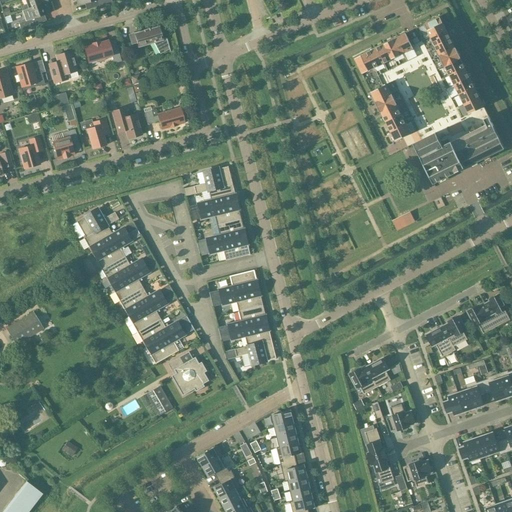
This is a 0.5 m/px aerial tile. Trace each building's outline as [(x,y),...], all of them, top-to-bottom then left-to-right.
[(48,2),(47,0),(25,0),(27,4),(21,6),(22,10),(28,8),(48,2)] [(48,2),(28,8),(30,14),(18,23),(21,30),(35,25),(33,19),(51,12),(47,2),(48,2)] [(424,24),(417,28),(423,40),(424,40),(446,29),(440,17),(424,24)] [(160,54),(170,49),(166,38),(162,39),(159,27),(149,30),(149,28),(143,30),(144,31),(134,34),(138,46),(153,42),(160,54)] [(388,70),(379,75),(384,86),(387,84),(394,81),(399,91),(404,101),(408,110),(413,120),(418,130),(411,133),(412,135),(416,143),(437,132),(443,146),(471,132),(469,128),(472,126),(472,125),(489,116),(489,115),(485,108),(484,107),(469,114),(462,118),(457,108),(452,98),(447,88),(443,79),(438,69),(433,59),(428,50),(424,40),(423,40),(417,28),(406,33),(414,48),(417,55),(407,60),(398,65),(388,70)] [(446,29),(424,40),(428,50),(451,39),(446,29)] [(406,33),(396,38),(407,60),(417,55),(414,48),(406,33)] [(396,38),(387,43),(398,65),(407,60),(396,38)] [(451,39),(428,50),(433,59),(456,48),(456,47),(455,48),(451,39)] [(114,63),(121,61),(118,49),(111,51),(108,40),(99,43),(99,41),(92,43),(92,45),(84,47),(88,62),(97,60),(97,62),(105,60),(104,58),(112,56),(114,63)] [(387,43),(377,48),(388,70),(398,65),(387,43)] [(377,48),(367,52),(378,75),(379,75),(388,70),(377,48)] [(456,48),(433,59),(438,69),(461,57),(456,48)] [(75,64),(77,64),(75,58),(73,58),(71,51),(56,55),(57,61),(49,64),(54,83),(68,79),(66,74),(77,71),(75,64)] [(367,52),(355,59),(363,74),(371,92),(384,86),(379,75),(378,75),(367,52)] [(461,57),(438,69),(443,79),(465,68),(460,58),(461,58),(461,57)] [(37,86),(45,84),(41,70),(34,72),(31,62),(16,67),(22,87),(36,83),(37,86)] [(465,68),(443,79),(447,88),(470,77),(465,68)] [(0,97),(12,94),(5,70),(0,71),(0,97)] [(142,89),(139,75),(133,76),(135,91),(142,89)] [(470,77),(447,88),(452,98),(475,87),(470,77)] [(384,86),(371,92),(376,102),(399,91),(394,81),(387,84),(384,86)] [(475,87),(452,98),(457,108),(479,97),(475,87)] [(376,102),(381,112),(404,101),(399,91),(376,102)] [(57,104),(68,103),(67,93),(56,93),(57,104)] [(479,97),(457,108),(462,118),(469,114),(484,107),(479,97)] [(404,101),(381,112),(386,121),(408,110),(404,101)] [(68,121),(76,119),(71,103),(64,106),(68,121)] [(128,139),(142,135),(136,114),(127,116),(125,108),(112,111),(118,132),(125,130),(128,139)] [(176,125),(184,122),(180,108),(157,115),(156,109),(144,112),(148,125),(155,123),(155,122),(159,121),(162,129),(170,127),(176,125)] [(408,110),(386,121),(391,131),(413,120),(408,110)] [(414,143),(434,183),(505,148),(489,116),(472,125),(472,126),(469,128),(471,132),(443,146),(437,132),(416,143),(414,143)] [(103,135),(109,133),(105,119),(92,122),(94,127),(87,129),(93,149),(106,145),(103,135)] [(413,120),(391,131),(396,141),(401,138),(403,137),(411,133),(418,130),(413,120)] [(71,144),(78,142),(74,129),(62,133),(64,139),(52,142),(55,149),(52,150),(54,158),(57,157),(57,159),(63,157),(63,158),(69,157),(69,156),(74,154),(71,144)] [(36,151),(42,150),(39,137),(29,140),(31,146),(19,149),(24,168),(40,164),(36,151)] [(0,175),(3,175),(1,168),(4,167),(4,168),(12,166),(8,151),(0,153),(1,157),(0,157),(0,175)] [(196,194),(209,191),(209,190),(233,184),(229,166),(219,169),(219,168),(204,172),(207,183),(194,186),(196,194)] [(238,202),(233,184),(209,190),(209,191),(211,200),(199,203),(201,211),(238,202)] [(242,219),(238,202),(201,211),(202,218),(215,215),(218,225),(242,219)] [(108,225),(120,219),(116,212),(104,218),(99,208),(85,216),(86,217),(77,221),(86,237),(108,225)] [(398,230),(417,221),(412,211),(393,220),(398,230)] [(246,237),(242,219),(218,225),(220,235),(207,238),(209,246),(246,237)] [(86,237),(84,238),(94,254),(128,234),(125,228),(113,234),(108,225),(86,237)] [(132,241),(128,234),(94,254),(103,270),(126,256),(121,247),(132,241)] [(251,254),(246,237),(209,246),(211,253),(224,250),(226,261),(251,254)] [(103,270),(111,285),(146,266),(142,259),(131,265),(126,256),(103,270)] [(150,272),(146,266),(111,285),(120,301),(144,288),(139,279),(150,272)] [(222,297),(259,288),(255,270),(230,276),(233,286),(220,290),(222,297)] [(149,297),(144,288),(120,301),(129,317),(164,297),(160,290),(149,297)] [(264,305),(259,288),(222,297),(224,305),(237,301),(239,311),(264,305)] [(490,301),(485,304),(497,327),(510,320),(505,309),(508,308),(501,294),(490,300),(490,301)] [(168,304),(164,297),(129,317),(138,332),(162,319),(157,310),(168,304)] [(484,334),(497,327),(485,304),(480,307),(479,306),(468,311),(475,325),(478,323),(484,334)] [(231,332),(268,323),(264,305),(239,311),(242,321),(229,324),(231,332)] [(33,312),(7,329),(16,344),(43,328),(33,312)] [(449,325),(444,327),(454,348),(467,341),(463,332),(466,330),(459,316),(448,322),(449,325)] [(167,328),(162,319),(138,332),(147,348),(182,328),(178,321),(167,328)] [(272,340),(268,323),(231,332),(233,339),(245,336),(248,346),(272,340)] [(455,351),(454,348),(444,327),(427,335),(432,346),(435,345),(442,358),(455,351)] [(185,348),(179,338),(186,335),(182,328),(147,348),(156,364),(180,351),(185,348)] [(267,360),(277,358),(272,340),(248,346),(235,349),(237,357),(243,356),(245,367),(252,365),(255,364),(267,361),(267,360)] [(200,363),(196,357),(185,364),(181,357),(169,364),(175,374),(172,376),(184,396),(195,389),(197,391),(206,386),(204,384),(210,381),(205,373),(208,371),(202,362),(200,363)] [(383,358),(367,367),(378,387),(391,380),(386,371),(389,369),(383,358)] [(364,394),(378,387),(367,367),(361,370),(361,368),(350,374),(357,388),(360,386),(364,394)] [(87,396),(105,385),(104,384),(107,382),(114,392),(126,384),(117,369),(104,377),(105,378),(102,381),(96,371),(70,387),(79,401),(81,400),(83,403),(89,399),(87,396)] [(498,374),(506,398),(511,395),(511,371),(508,372),(508,371),(498,374)] [(496,401),(506,398),(498,374),(488,378),(488,379),(482,381),(486,393),(492,391),(496,401)] [(443,382),(440,375),(435,377),(437,383),(443,382)] [(402,381),(392,386),(395,392),(405,387),(402,381)] [(466,385),(468,389),(474,409),(484,405),(481,395),(486,393),(482,381),(477,383),(476,382),(466,385)] [(25,406),(39,397),(33,387),(18,396),(25,406)] [(173,408),(161,387),(147,395),(159,416),(173,408)] [(474,409),(468,389),(458,393),(465,412),(474,409)] [(455,415),(465,412),(458,393),(448,396),(449,400),(443,402),(447,413),(453,411),(455,415)] [(383,417),(378,402),(372,404),(377,419),(383,417)] [(387,418),(391,431),(397,429),(398,430),(409,426),(409,425),(415,423),(411,411),(405,413),(402,404),(390,408),(393,416),(387,418)] [(271,414),(274,426),(294,421),(291,410),(282,412),(281,411),(280,410),(279,410),(278,410),(277,410),(271,414)] [(296,431),(294,421),(274,426),(276,436),(296,431)] [(255,423),(248,427),(254,437),(261,433),(255,423)] [(511,447),(511,425),(505,428),(508,438),(503,440),(507,452),(511,450),(511,447)] [(248,440),(254,437),(248,427),(243,430),(248,440)] [(369,453),(371,459),(385,454),(383,448),(382,448),(380,442),(382,442),(377,428),(365,432),(369,445),(368,445),(370,452),(369,453)] [(240,445),(245,441),(240,431),(234,434),(240,445)] [(276,436),(279,447),(299,442),(296,431),(276,436)] [(493,432),(483,436),(490,455),(499,451),(500,454),(507,452),(503,440),(497,442),(493,432)] [(483,436),(474,439),(480,458),(490,455),(483,436)] [(480,458),(474,439),(464,442),(465,446),(459,448),(463,459),(469,457),(470,461),(480,458)] [(281,463),(281,464),(296,460),(295,455),(302,453),(299,442),(279,447),(283,463),(281,463)] [(203,466),(203,467),(221,457),(223,456),(217,446),(215,447),(215,445),(205,451),(206,452),(199,456),(198,457),(198,458),(203,466)] [(385,454),(371,459),(373,465),(374,464),(377,471),(378,471),(382,483),(394,479),(390,466),(388,466),(386,460),(387,460),(385,454)] [(215,473),(218,478),(231,470),(229,471),(221,457),(203,467),(204,467),(208,475),(209,477),(210,476),(215,473)] [(298,466),(296,460),(281,464),(285,481),(307,475),(305,464),(303,465),(298,466)] [(426,474),(432,472),(428,460),(422,462),(421,461),(409,465),(410,466),(404,468),(408,482),(414,479),(417,487),(429,483),(426,474)] [(240,487),(231,470),(218,478),(221,484),(216,487),(214,487),(215,489),(219,497),(220,497),(240,487)] [(408,489),(403,474),(396,477),(401,491),(408,489)] [(288,481),(290,491),(310,486),(307,475),(285,481),(288,481)] [(471,485),(477,483),(475,476),(469,478),(471,485)] [(28,511),(43,494),(27,481),(2,511),(28,511)] [(312,496),(310,486),(290,491),(293,501),(290,501),(290,502),(312,496)] [(481,493),(478,486),(473,488),(475,495),(481,493)] [(224,506),(225,507),(243,498),(238,489),(240,487),(220,497),(220,498),(224,506)] [(315,507),(312,496),(290,502),(292,511),(309,511),(308,509),(315,507)] [(238,511),(248,507),(243,498),(225,507),(225,508),(227,511),(238,511)] [(498,511),(509,511),(506,501),(496,505),(498,511)] [(432,511),(431,502),(423,503),(424,511),(432,511)]
